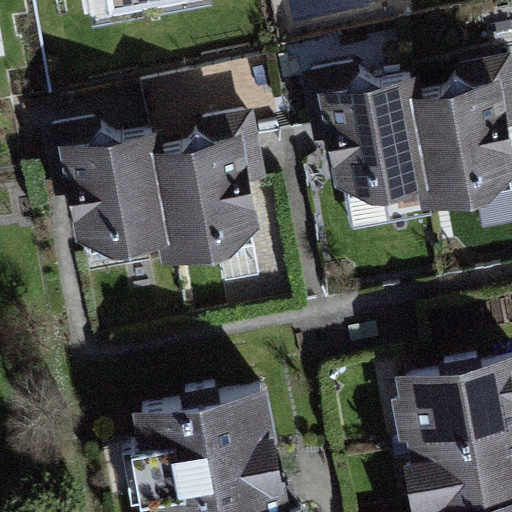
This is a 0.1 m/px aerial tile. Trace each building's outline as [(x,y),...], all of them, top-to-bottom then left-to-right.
[(81,0),(86,27),(220,4),(219,0),(81,0)] [(353,61),(303,71),(314,124),(324,122),(335,187),(370,202),(420,193),(424,213),(491,201),(511,182),(511,129),(511,53),(465,64),(454,80),(423,86),(421,77),(383,85),(353,61)] [(95,114),(42,124),(52,179),(64,177),(75,240),(110,255),(160,246),(164,266),(231,254),(262,228),(252,182),(270,178),(254,106),(205,117),(194,133),(162,139),(161,131),(123,138),(95,114)] [(511,511),(511,352),(386,375),(411,511),(511,511)] [(269,392),(133,416),(150,511),(308,511),(307,506),(290,509),(269,392)]
